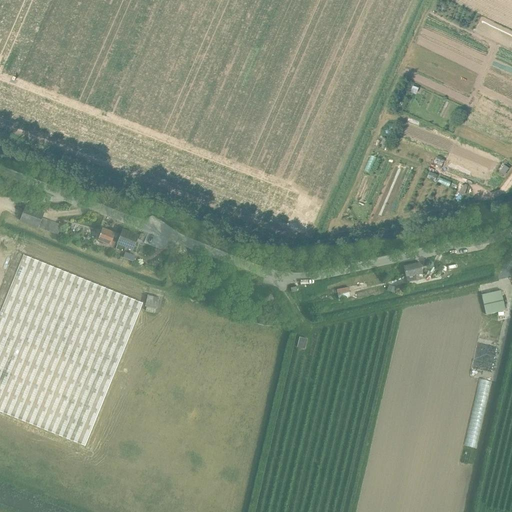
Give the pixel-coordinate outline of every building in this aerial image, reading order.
[(504,175),(509,168),(505,165),(499,172),(504,175)] [(463,195),(466,187),(461,185),(458,193),(463,195)] [(26,206),(20,221),(39,228),(38,228),(58,235),(62,225),(42,218),(44,213),(35,210),(26,206)] [(114,237),(117,239),(119,235),(102,228),(98,241),(99,241),(99,243),(103,244),(104,243),(110,246),(114,237)] [(121,235),(119,235),(117,239),(119,240),(117,244),(133,250),(138,236),(123,230),(121,235)] [(133,262),(135,256),(125,253),(123,258),(133,262)] [(0,412),(85,446),(143,304),(23,255),(0,312),(0,412)] [(423,279),(422,277),(419,263),(404,267),(407,282),(423,279)] [(389,285),(387,291),(394,293),(396,288),(389,285)] [(350,297),(348,288),(337,290),(339,299),(350,297)] [(501,291),(481,295),(486,315),(505,311),(501,291)] [(147,296),(144,307),(146,307),(145,311),(154,314),(155,309),(156,309),(159,299),(147,296)] [(299,337),(297,347),(305,349),(307,339),(299,337)]
